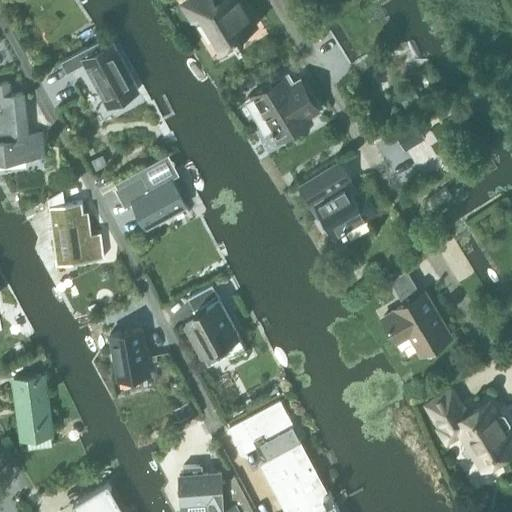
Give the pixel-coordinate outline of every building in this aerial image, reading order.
[(188,0),(181,5),(192,22),(200,17),(218,47),(236,36),(241,44),(245,41),(241,35),(254,27),(237,0),(188,0)] [(139,90),(113,40),(98,49),(94,42),(61,60),(67,71),(85,62),(108,106),(139,90)] [(289,72),(250,96),(277,141),(313,119),(311,117),(300,99),(304,96),(293,79),(289,72)] [(10,93),(9,82),(0,83),(0,160),(43,157),(40,132),(27,134),(23,92),(10,93)] [(414,87),(399,97),(408,112),(424,103),(414,87)] [(413,118),(394,130),(404,146),(424,134),(413,118)] [(314,177),(299,186),(318,217),(316,218),(324,231),(329,228),(335,237),(377,211),(364,190),(354,196),(346,183),(351,180),(338,160),(334,163),(319,172),(313,176),(314,177)] [(188,204),(173,174),(149,187),(143,175),(118,188),(126,202),(130,200),(144,227),(188,204)] [(87,234),(82,201),(48,205),(56,263),(104,257),(100,232),(87,234)] [(421,292),(415,282),(398,292),(403,301),(392,307),(392,308),(380,315),(397,343),(409,336),(419,353),(450,335),(424,291),(421,292)] [(235,355),(247,348),(240,336),(241,335),(212,283),(188,297),(198,315),(185,323),(203,355),(205,354),(209,361),(231,349),(235,355)] [(118,378),(150,372),(143,331),(143,329),(142,329),(142,327),(110,333),(118,378)] [(55,433),(46,372),(13,377),(18,409),(20,409),(23,437),(55,433)] [(468,413),(452,387),(425,403),(437,424),(435,425),(446,444),(461,435),(482,469),(511,450),(511,440),(487,401),(468,413)] [(280,399),(229,426),(243,453),(254,447),(261,460),(272,454),(285,447),(284,444),(273,449),(268,440),(295,425),(280,399)] [(175,408),(181,419),(196,411),(190,401),(175,408)] [(272,454),(261,460),(288,511),(340,511),(335,502),(332,504),(330,500),(334,499),(329,490),(328,491),(302,441),(301,439),(285,447),(272,454)] [(210,508),(211,511),(254,511),(234,475),(222,482),(222,471),(201,472),(200,464),(183,465),(183,471),(178,472),(180,504),(180,510),(210,508)] [(125,511),(108,482),(74,502),(79,511),(125,511)]
